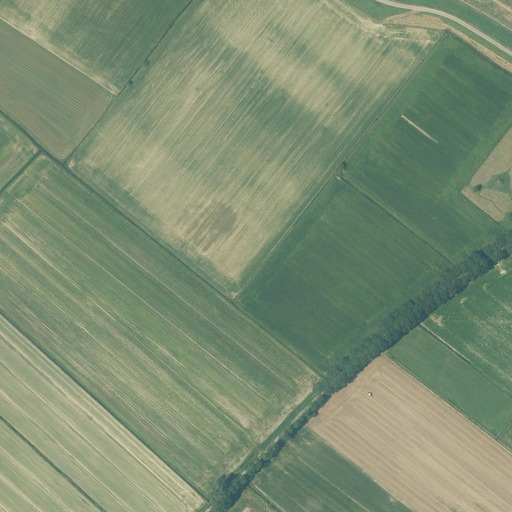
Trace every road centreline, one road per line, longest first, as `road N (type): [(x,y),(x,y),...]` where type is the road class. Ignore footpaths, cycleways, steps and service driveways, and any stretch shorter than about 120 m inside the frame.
road 1 (unclassified): [(208,511),(354,358),(439,288),(511,242)]
road 2 (unclassified): [(511,54),(454,18),(379,0)]
